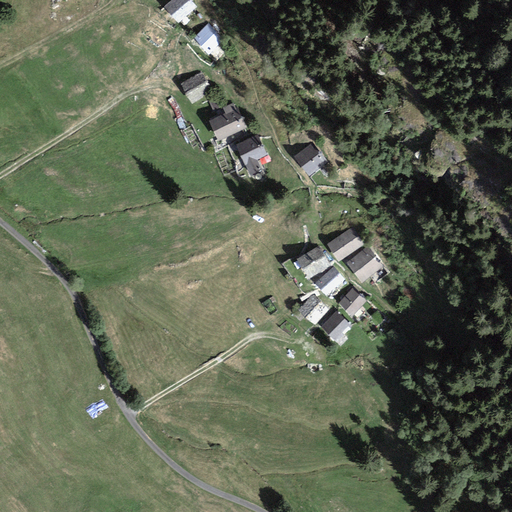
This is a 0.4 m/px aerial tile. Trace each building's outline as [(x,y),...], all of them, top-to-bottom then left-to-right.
[(194,9),(187,0),(174,0),(168,5),(179,20),(194,9)] [(219,44),(206,27),(195,35),(208,52),(219,44)] [(211,93),(201,74),(181,84),(192,103),(211,93)] [(241,130),(232,110),(213,118),(218,141),(241,130)] [(266,153),(257,133),(236,142),(250,175),(261,170),(255,158),(266,153)] [(327,163),(312,143),(297,155),(312,175),(327,163)] [(366,246),(357,230),(334,243),(343,259),(366,246)] [(329,268),(321,249),(299,258),(307,277),(329,268)] [(382,264),(368,250),(352,267),(366,280),(382,264)] [(344,278),(334,269),(320,284),(330,293),(344,278)] [(369,300),(354,288),(341,304),(355,316),(369,300)] [(328,308),(312,295),(298,311),(314,325),(328,308)] [(352,324),(336,310),(322,326),(338,340),(352,324)]
